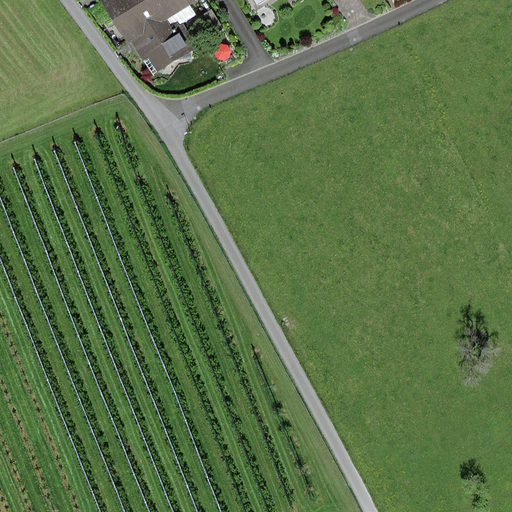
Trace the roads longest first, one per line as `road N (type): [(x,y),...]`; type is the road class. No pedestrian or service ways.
road 1 (residential): [(160,121),(370,511)]
road 2 (residential): [(160,121),(411,0)]
road 3 (residential): [(67,0),(160,121)]
